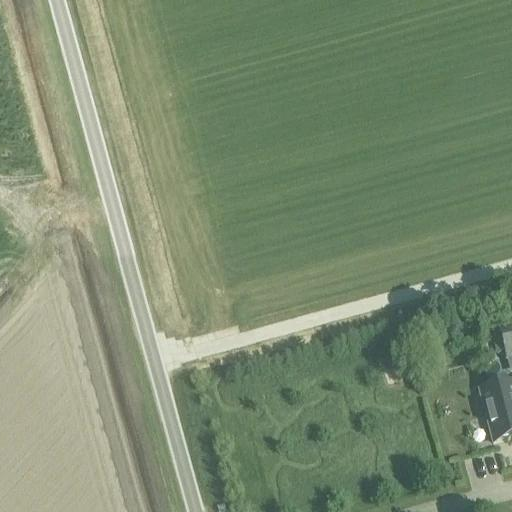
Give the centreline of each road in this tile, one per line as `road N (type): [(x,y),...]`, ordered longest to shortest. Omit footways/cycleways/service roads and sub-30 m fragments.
road 1 (tertiary): [(193,511),(54,0)]
road 2 (unknown): [(155,369),(511,271)]
